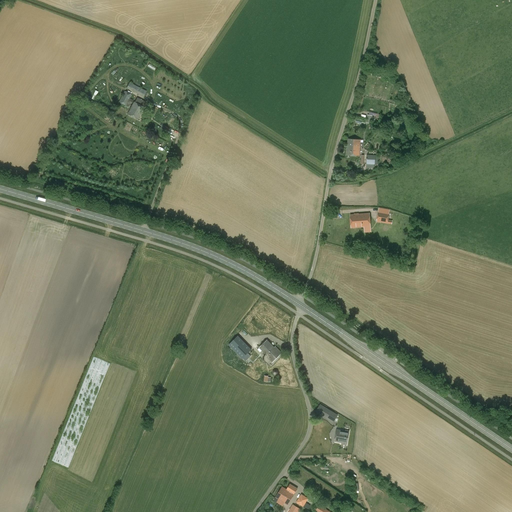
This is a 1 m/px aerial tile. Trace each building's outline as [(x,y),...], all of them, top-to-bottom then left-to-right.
[(146,91),(129,83),(127,88),(143,97),(146,91)] [(124,91),(119,102),(129,108),(133,101),(130,99),(132,95),(130,94),(126,92),(124,91)] [(137,97),(134,102),(127,114),(137,120),(144,108),(143,107),(145,102),(137,97)] [(360,146),(347,146),(347,155),(359,156),(360,146)] [(376,155),(367,155),(366,168),(375,168),(375,164),(378,164),(378,156),(376,156),(376,155)] [(388,220),(389,213),(391,214),(392,212),(389,211),(389,210),(379,208),(376,222),(392,224),(392,221),(388,220)] [(370,228),(369,213),(350,215),(351,228),(364,227),(364,228),(370,228)] [(252,350),(238,336),(228,345),(242,359),(252,350)] [(274,347),(267,340),(259,348),(267,356),(266,357),(272,362),(281,353),(275,347),(274,347)] [(338,414),(330,410),(326,417),(333,421),(338,414)] [(336,430),(334,441),(342,442),(342,443),(346,444),(349,431),(344,430),(344,431),(336,430)] [(290,484),(286,489),(282,487),(275,497),(287,505),(297,489),(290,484)] [(303,507),(308,499),(301,494),(296,502),(303,507)]
